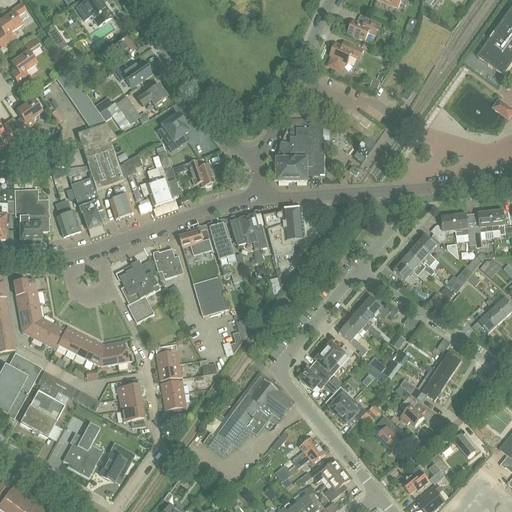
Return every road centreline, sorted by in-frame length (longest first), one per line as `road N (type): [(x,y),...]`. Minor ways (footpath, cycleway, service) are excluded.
road 1 (unclassified): [(115,511),(156,442),(157,406),(139,337),(109,284),(100,247)]
road 2 (residential): [(376,495),(282,368),(359,268)]
road 3 (tertiary): [(259,159),(227,142),(130,0)]
road 4 (tertiary): [(259,159),(331,0)]
road 5 (residential): [(359,268),(505,363)]
road 6 (tertiary): [(100,247),(258,198)]
road 7 (residential): [(390,479),(483,400),(505,363)]
road 8 (residential): [(0,169),(74,143),(76,125),(46,81)]
road 9 (tertiary): [(258,198),(404,191)]
